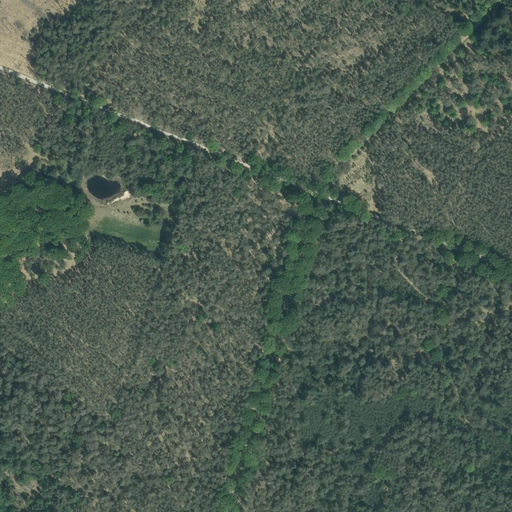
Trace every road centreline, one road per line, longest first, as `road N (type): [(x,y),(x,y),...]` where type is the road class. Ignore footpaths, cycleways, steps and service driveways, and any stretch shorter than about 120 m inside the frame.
road 1 (track): [(492,0),(314,190),(227,511)]
road 2 (track): [(408,228),(0,66)]
road 3 (track): [(205,147),(92,485)]
road 4 (track): [(0,421),(15,422),(33,459),(92,485),(83,511)]
